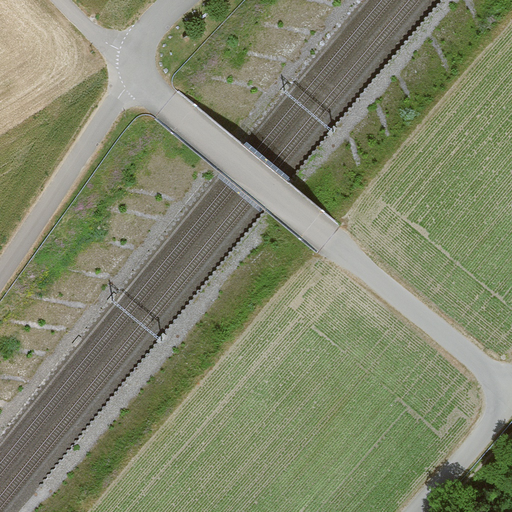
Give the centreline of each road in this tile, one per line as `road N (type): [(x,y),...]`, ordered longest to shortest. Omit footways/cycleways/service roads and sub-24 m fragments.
road 1 (unclassified): [(511,389),(166,103),(141,68)]
road 2 (unclassified): [(0,283),(141,68)]
road 3 (unclassified): [(414,511),(511,399)]
